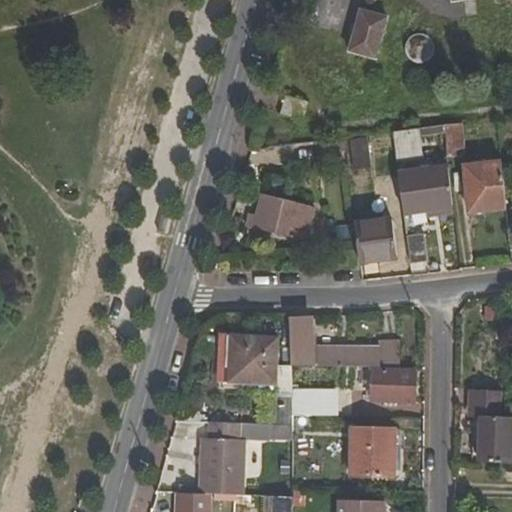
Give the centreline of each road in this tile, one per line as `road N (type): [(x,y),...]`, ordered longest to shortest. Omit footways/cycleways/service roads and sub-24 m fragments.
road 1 (tertiary): [(174,302),(253,0)]
road 2 (residential): [(440,287),(174,302)]
road 3 (residential): [(440,287),(438,511)]
road 4 (tertiary): [(116,511),(174,302)]
